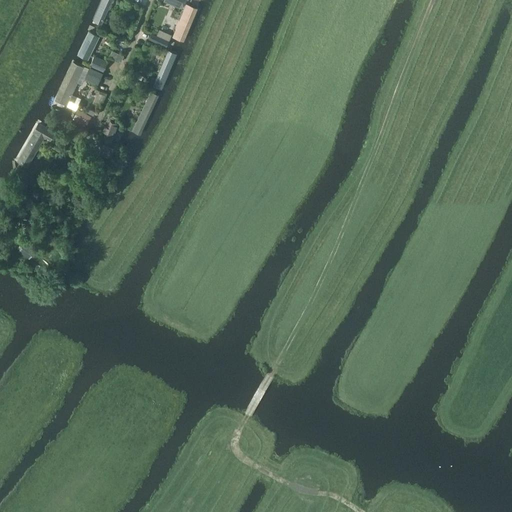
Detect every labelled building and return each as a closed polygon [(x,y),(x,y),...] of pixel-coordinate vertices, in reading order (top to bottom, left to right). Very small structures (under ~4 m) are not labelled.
[(103,0),(94,23),(101,25),(110,0),(103,0)] [(164,0),(164,2),(184,10),(188,0),(164,0)] [(189,4),(175,37),(187,43),(201,9),(189,4)] [(160,29),(157,35),(170,40),(173,35),(160,29)] [(94,32),(80,56),(88,60),(102,37),(94,32)] [(150,39),(167,46),(170,41),(152,33),(150,39)] [(171,51),(156,87),(164,91),(179,54),(171,51)] [(95,55),(90,65),(104,71),(108,61),(95,55)] [(75,63),(55,104),(66,109),(86,68),(75,63)] [(85,79),(98,85),(103,74),(91,68),(85,79)] [(129,83),(139,88),(140,86),(144,88),(146,84),(132,78),(129,83)] [(161,96),(151,91),(134,129),(144,133),(161,96)] [(78,110),(72,119),(86,127),(91,117),(78,110)] [(29,169),(49,134),(38,128),(18,162),(29,169)] [(132,133),(117,167),(127,171),(142,137),(132,133)] [(108,157),(113,148),(109,146),(104,155),(108,157)]
